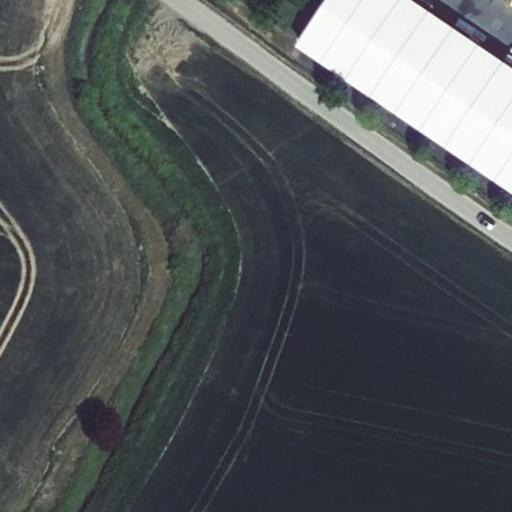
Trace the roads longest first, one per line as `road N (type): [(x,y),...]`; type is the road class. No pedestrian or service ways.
road 1 (track): [(41,511),(144,313),(154,273),(150,227),(65,98),(55,60),(69,0)]
road 2 (unclassified): [(175,0),(511,240)]
